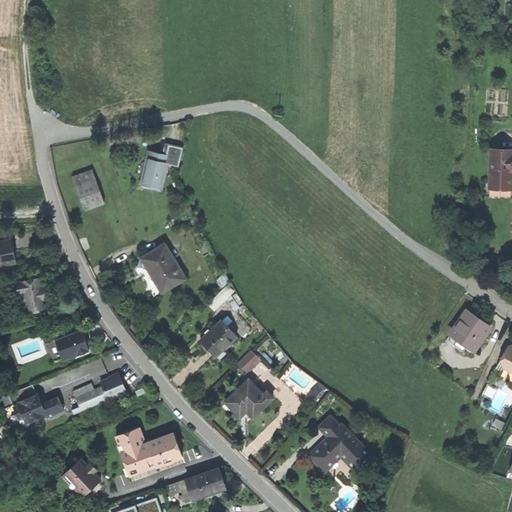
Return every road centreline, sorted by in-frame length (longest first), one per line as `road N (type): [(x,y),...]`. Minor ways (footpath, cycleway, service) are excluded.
road 1 (unclassified): [(470,284),(247,107),(37,140)]
road 2 (residential): [(287,511),(115,328),(72,253),(37,140)]
road 3 (track): [(37,140),(27,0)]
